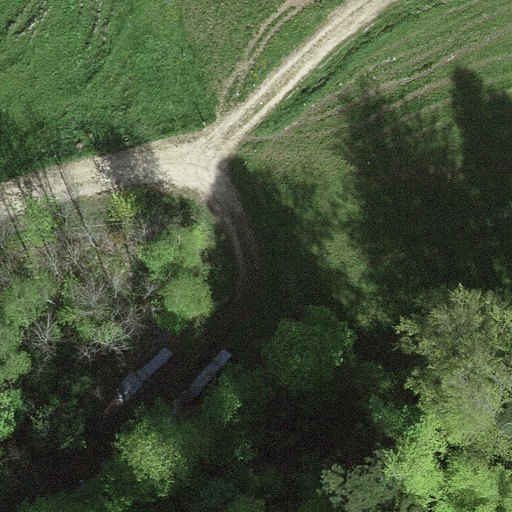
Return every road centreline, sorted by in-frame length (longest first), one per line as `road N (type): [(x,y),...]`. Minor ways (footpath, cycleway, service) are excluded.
road 1 (track): [(202,161),(208,193),(251,223),(233,322),(39,511)]
road 2 (track): [(202,161),(282,72),(373,0)]
road 3 (track): [(0,210),(202,161)]
